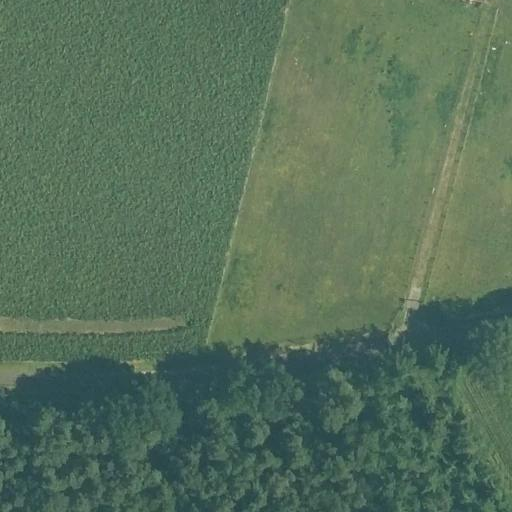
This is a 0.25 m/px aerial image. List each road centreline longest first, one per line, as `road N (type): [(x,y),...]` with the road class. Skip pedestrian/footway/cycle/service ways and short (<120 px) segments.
road 1 (residential): [(0,368),(209,379),(511,327)]
road 2 (track): [(454,339),(511,482)]
road 3 (track): [(209,379),(175,511)]
